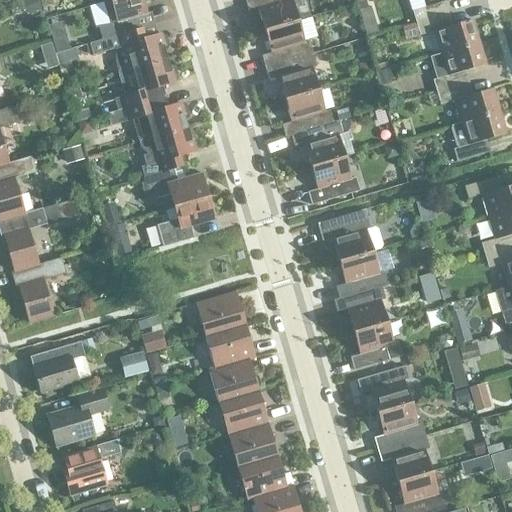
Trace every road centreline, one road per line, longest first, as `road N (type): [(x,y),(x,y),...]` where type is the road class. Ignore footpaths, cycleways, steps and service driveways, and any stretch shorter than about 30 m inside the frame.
road 1 (residential): [(352,511),(201,0)]
road 2 (residential): [(38,511),(0,383)]
